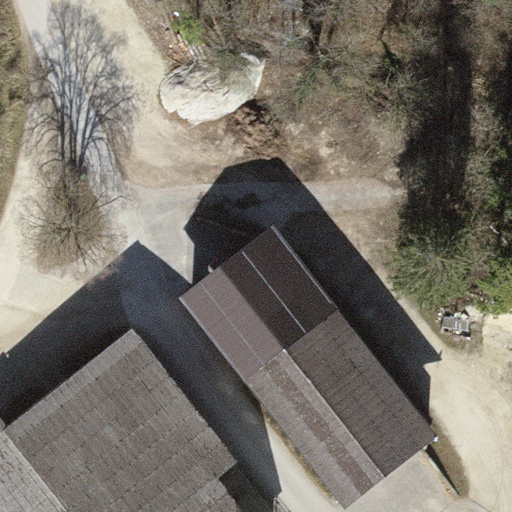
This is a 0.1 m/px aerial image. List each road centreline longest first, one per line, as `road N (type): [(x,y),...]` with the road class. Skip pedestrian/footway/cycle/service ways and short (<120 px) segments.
road 1 (track): [(131,242),(233,203),(288,211),(349,258),(462,376),(495,436),(508,511)]
road 2 (track): [(320,511),(163,319),(131,242)]
road 3 (track): [(0,279),(43,168),(49,47)]
